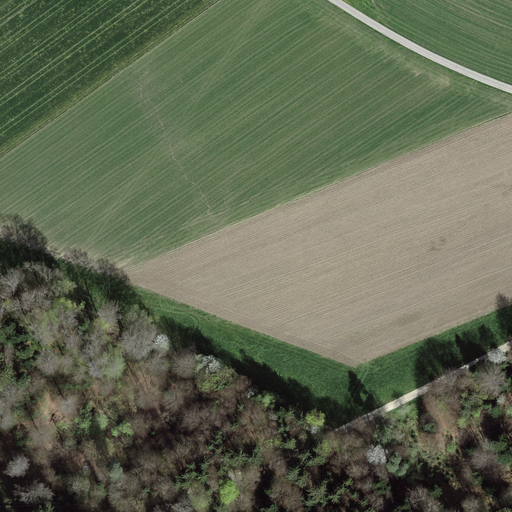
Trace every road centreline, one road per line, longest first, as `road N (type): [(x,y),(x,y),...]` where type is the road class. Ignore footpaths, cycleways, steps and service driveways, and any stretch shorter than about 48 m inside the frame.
road 1 (track): [(123,509),(329,436),(511,343)]
road 2 (residential): [(334,0),(436,58),(511,89)]
road 3 (track): [(0,506),(123,509)]
